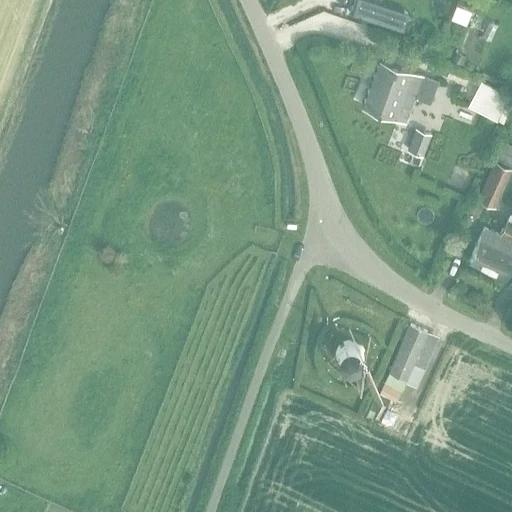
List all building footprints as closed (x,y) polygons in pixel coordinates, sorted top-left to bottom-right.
[(372,0),(356,0),(352,13),(398,28),(403,10),(372,0)] [(412,96),(430,103),(439,79),(379,57),(360,107),(402,122),(412,96)] [(497,119),(503,122),(511,104),(511,97),(509,96),(510,94),(481,79),(468,104),(496,120),(497,119)] [(431,133),(415,127),(407,150),(422,156),(431,133)] [(495,158),(511,165),(511,144),(503,140),(495,158)] [(476,198),(495,207),(511,169),(511,166),(494,159),(476,198)] [(511,266),(511,242),(511,239),(511,220),(506,218),(498,236),(482,228),(466,262),(506,280),(511,266)] [(336,351),(335,355),(336,361),(340,366),(346,370),(352,370),(359,367),(362,363),(363,363),(364,361),(365,356),(364,349),(360,344),(354,340),(347,340),(341,343),(336,348),(336,351)] [(406,369),(389,411),(407,418),(408,416),(424,423),(424,425),(441,432),(458,390),(455,389),(457,383),(461,384),(468,367),(416,346),(409,363),(412,365),(410,371),(406,369)]
